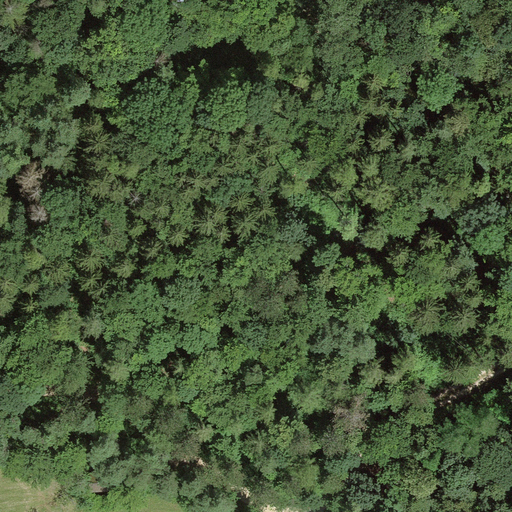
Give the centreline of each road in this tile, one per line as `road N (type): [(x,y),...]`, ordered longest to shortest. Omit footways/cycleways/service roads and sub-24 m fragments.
road 1 (track): [(511,90),(288,280),(89,388)]
road 2 (track): [(309,511),(379,436),(511,359)]
road 3 (track): [(270,511),(89,388)]
